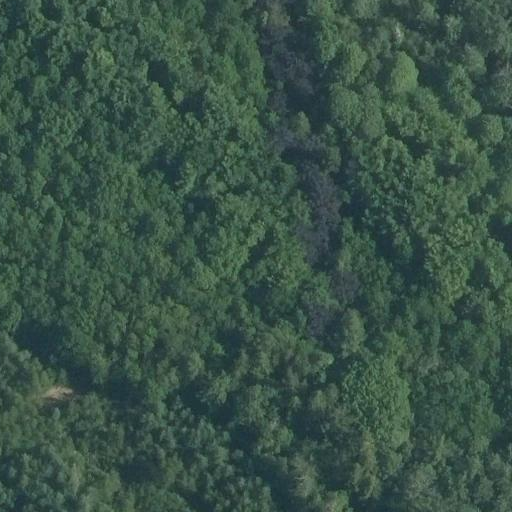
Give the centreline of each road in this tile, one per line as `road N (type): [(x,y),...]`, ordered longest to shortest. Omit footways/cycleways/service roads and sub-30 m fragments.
road 1 (track): [(0,473),(331,343)]
road 2 (track): [(331,343),(286,125),(288,0)]
road 3 (track): [(389,511),(331,343)]
